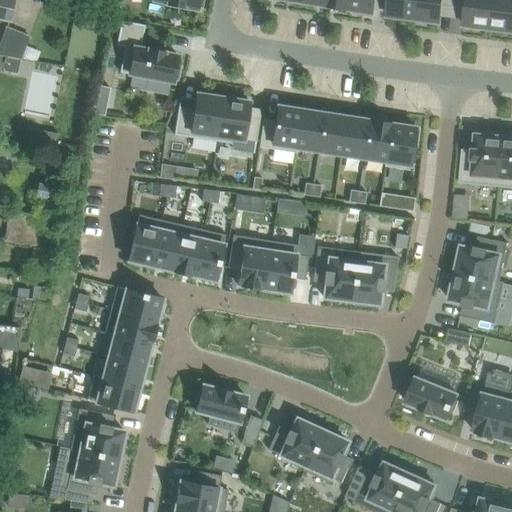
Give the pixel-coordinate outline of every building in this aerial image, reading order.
[(14,0),(0,0),(0,22),(10,24),(14,0)] [(153,0),(153,1),(167,4),(184,7),(197,10),(197,8),(198,8),(198,7),(202,8),(203,0),(153,0)] [(330,0),(329,6),(348,9),(350,10),(351,0),(330,0)] [(351,0),(350,10),(352,10),(351,13),(362,15),(363,12),(373,13),(374,11),(375,0),(351,0)] [(385,0),(389,0),(387,14),(388,14),(388,16),(398,17),(398,19),(413,20),(415,0),(385,0)] [(415,0),(413,20),(429,22),(429,21),(440,22),(440,21),(442,7),(454,9),(454,0),(415,0)] [(454,0),(454,9),(466,10),(464,24),(464,26),(474,27),(474,28),(490,30),(493,0),(454,0)] [(511,0),(493,0),(490,30),(506,32),(506,31),(511,31),(511,0)] [(121,21),(116,46),(124,47),(120,72),(173,82),(173,81),(173,80),(178,81),(181,67),(176,66),(178,57),(177,57),(178,56),(164,53),(165,53),(148,49),(148,50),(140,48),(144,26),(121,21)] [(0,45),(0,54),(22,59),(30,39),(6,30),(0,45)] [(22,59),(0,54),(0,70),(19,74),(22,59)] [(34,74),(31,107),(53,110),(57,77),(34,74)] [(98,86),(96,94),(106,96),(108,87),(98,86)] [(178,107),(174,135),(216,141),(223,97),(208,94),(207,95),(197,94),(197,96),(197,95),(194,109),(178,107)] [(223,97),(216,141),(242,145),(243,140),(255,142),(259,119),(247,117),(249,104),(249,102),(239,100),(239,99),(223,97)] [(263,119),(259,147),(296,153),(296,148),(295,148),(301,110),(299,110),(300,106),(289,104),(289,108),(278,106),(278,108),(277,108),(275,121),(263,119)] [(301,110),(295,148),(296,148),(318,152),(324,113),(301,110)] [(324,113),(318,152),(341,155),(347,117),(324,113)] [(347,117),(341,155),(364,158),(369,121),(347,117)] [(369,121),(364,158),(385,161),(386,162),(392,124),(390,124),(390,123),(371,120),(371,121),(369,121)] [(385,161),(384,166),(408,170),(410,164),(413,144),(416,145),(419,131),(415,130),(415,128),(392,124),(386,162),(385,161)] [(462,148),(459,183),(499,187),(504,134),(483,132),(483,135),(476,134),(475,149),(473,149),(462,148)] [(511,134),(504,134),(499,187),(511,187),(511,134)] [(161,166),(159,178),(174,180),(175,167),(161,166)] [(254,177),(252,189),(260,190),(262,178),(254,177)] [(305,183),(303,195),(311,196),(313,185),(305,183)] [(160,184),(158,196),(166,197),(168,185),(160,184)] [(168,185),(166,197),(174,198),(176,186),(168,185)] [(313,185),(311,196),(319,197),(321,186),(313,185)] [(203,190),(201,202),(209,203),(211,191),(203,190)] [(350,190),(348,202),(356,203),(358,191),(350,190)] [(211,191),(209,203),(217,204),(219,192),(211,191)] [(358,191),(356,203),(364,204),(366,193),(358,191)] [(381,195),(379,207),(413,212),(415,200),(381,195)] [(281,211),(308,212),(308,201),(281,200),(281,211)] [(453,211),(453,218),(465,219),(465,212),(453,211)] [(44,248),(48,218),(9,212),(5,243),(44,248)] [(139,215),(128,261),(150,266),(161,220),(139,215)] [(161,220),(150,266),(171,271),(182,225),(161,220)] [(182,225),(171,271),(172,271),(191,276),(192,275),(193,276),(204,230),(182,225)] [(204,230),(193,276),(215,281),(225,235),(204,230)] [(394,247),(406,249),(408,235),(397,233),(394,247)] [(233,235),(228,268),(240,270),(238,285),(240,285),(240,286),(261,289),(264,289),(271,241),(233,235)] [(461,246),(456,272),(500,282),(508,243),(478,237),(475,249),(461,246)] [(271,241),(264,289),(265,289),(264,293),(278,295),(279,291),(290,293),(292,278),(304,280),(308,257),(296,255),(297,245),(271,241)] [(32,254),(50,256),(50,249),(33,247),(32,254)] [(317,247),(313,282),(325,283),(323,298),(351,301),(357,252),(317,247)] [(357,252),(351,301),(353,301),(352,305),(366,307),(367,303),(379,305),(381,291),(393,292),(397,257),(357,252)] [(451,274),(448,287),(452,288),(449,300),(463,303),(461,316),(495,323),(504,283),(500,282),(456,272),(455,275),(451,274)] [(46,286),(33,284),(31,297),(44,298),(46,286)] [(18,295),(29,296),(31,289),(19,287),(18,295)] [(116,287),(110,309),(157,321),(162,299),(116,287)] [(78,293),(76,301),(87,304),(90,296),(78,293)] [(76,301),(74,309),(85,312),(87,304),(76,301)] [(110,309),(104,333),(109,334),(109,333),(151,344),(157,321),(110,309)] [(0,322),(0,345),(17,348),(20,328),(20,325),(0,322)] [(449,329),(446,341),(469,346),(472,334),(449,329)] [(109,334),(103,356),(108,357),(145,366),(151,344),(109,333),(109,334)] [(66,337),(64,345),(76,348),(78,340),(66,337)] [(64,345),(62,353),(74,356),(76,348),(64,345)] [(102,378),(102,379),(139,389),(145,366),(108,357),(102,378)] [(41,375),(38,387),(46,389),(49,377),(41,375)] [(93,375),(87,399),(133,411),(139,389),(102,379),(102,378),(93,375)] [(411,382),(405,395),(409,397),(406,403),(419,408),(434,415),(434,414),(447,419),(449,413),(453,415),(458,402),(455,400),(457,394),(445,389),(429,382),(429,383),(417,377),(414,384),(411,382)] [(471,390),(465,413),(477,416),(473,431),(475,432),(496,437),(500,438),(510,401),(511,392),(511,391),(486,384),(483,393),(471,390)] [(198,391),(194,404),(198,405),(196,411),(209,415),(207,424),(236,432),(245,396),(203,385),(201,391),(198,391)] [(500,438),(499,442),(511,445),(511,401),(510,401),(500,438)] [(78,409),(70,449),(74,450),(75,449),(119,459),(119,457),(123,458),(126,444),(122,443),(125,431),(111,428),(113,416),(78,409)] [(251,416),(241,443),(253,447),(262,420),(251,416)] [(279,426),(268,450),(304,466),(321,429),(320,429),(322,426),(309,420),(308,424),(296,418),(290,431),(279,426)] [(304,466),(302,471),(328,483),(330,478),(342,483),(353,460),(341,455),(347,442),(321,429),(304,466)] [(74,450),(66,489),(96,495),(99,483),(113,486),(119,459),(75,449),(74,450)] [(359,467),(346,496),(353,499),(355,500),(353,503),(374,511),(393,511),(411,474),(409,473),(411,470),(398,464),(397,467),(385,462),(379,475),(368,470),(368,471),(359,467)] [(176,504),(175,507),(202,511),(223,511),(228,490),(218,488),(221,476),(197,471),(195,484),(180,481),(180,483),(179,483),(175,504),(176,504)] [(411,474),(393,511),(437,511),(442,504),(430,499),(436,485),(411,474)] [(466,509),(465,511),(506,511),(508,504),(507,504),(508,500),(494,497),(493,501),(481,498),(478,511),(466,509)]
